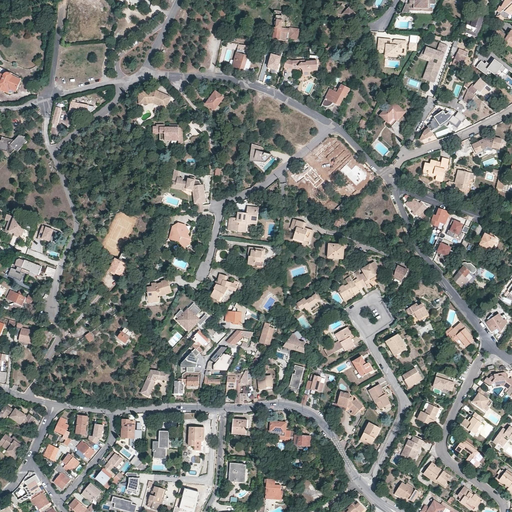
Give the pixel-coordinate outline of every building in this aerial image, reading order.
[(435,4),(435,0),(409,0),(410,4),(406,4),(402,12),(409,13),(409,11),(409,8),(430,9),(432,9),(435,9),(435,4)] [(500,6),(497,11),(500,13),(506,13),(507,12),(508,13),(508,14),(510,16),(511,12),(511,0),(511,1),(510,0),(506,0),(502,7),(500,6)] [(346,10),(342,5),(335,11),(328,18),(333,24),(336,21),(338,19),(341,20),(344,23),(348,20),(349,20),(356,14),(349,7),(346,10)] [(94,19),(93,20),(93,21),(82,23),(84,32),(88,31),(88,32),(99,30),(99,26),(104,24),(103,16),(105,16),(103,9),(94,10),(95,17),(94,19)] [(92,11),(93,17),(90,20),(82,22),(82,23),(93,21),(93,20),(94,19),(95,17),(94,10),(92,11)] [(275,16),(278,16),(276,28),(274,27),(273,40),(285,41),(285,40),(285,38),(288,38),(297,39),(298,30),(289,29),(289,30),(286,29),(286,23),(288,24),(289,15),(283,14),(283,12),(276,11),(275,16)] [(474,36),(477,29),(479,30),(482,23),(480,23),(474,20),(471,19),(467,30),(470,31),(469,34),(474,36)] [(503,35),(504,32),(496,27),(491,34),(503,41),(502,43),(506,46),(508,43),(504,41),(506,37),(503,35)] [(377,38),(376,52),(385,53),(385,52),(381,51),(381,49),(378,48),(379,40),(389,41),(389,42),(390,42),(390,41),(389,39),(377,38)] [(388,50),(389,50),(389,52),(390,53),(391,53),(391,52),(392,52),(393,51),(393,52),(394,52),(396,53),(401,53),(401,48),(403,49),(404,42),(394,41),(393,43),(393,45),(389,45),(389,42),(389,41),(379,40),(378,48),(381,49),(381,51),(385,52),(386,52),(387,52),(388,52),(388,51),(388,50)] [(396,54),(405,55),(406,41),(394,40),(392,41),(392,42),(393,43),(394,41),(404,42),(403,49),(401,48),(401,53),(396,53),(396,54)] [(458,42),(455,40),(450,53),(453,54),(458,42)] [(239,44),(238,47),(232,67),(244,70),(248,53),(251,45),(239,44)] [(445,53),(447,46),(441,44),(439,51),(445,53)] [(434,81),(445,53),(439,51),(438,51),(425,46),(421,53),(435,58),(438,59),(436,63),(433,62),(427,78),(434,81)] [(468,53),(459,49),(453,63),(450,62),(449,65),(460,70),(468,53)] [(244,70),(248,71),(253,54),(248,53),(244,70)] [(433,62),(435,58),(421,53),(419,57),(430,61),(424,77),(427,78),(433,62)] [(476,68),(486,75),(489,71),(495,76),(499,70),(503,72),(506,68),(493,59),(489,64),(486,62),(485,64),(481,61),(476,68)] [(317,61),(307,62),(306,62),(306,61),(306,60),(292,61),(292,67),(298,66),(301,69),(303,71),(303,75),(310,75),(310,71),(317,70),(317,61)] [(5,74),(4,75),(0,73),(0,89),(8,93),(9,93),(11,93),(13,92),(13,91),(16,92),(21,80),(12,76),(12,74),(9,73),(7,73),(6,73),(5,74)] [(474,86),(472,85),(468,90),(464,101),(468,105),(475,96),(474,95),(478,90),(483,95),(485,93),(487,94),(492,89),(480,79),(474,86)] [(337,91),(336,92),(330,89),(321,105),(323,106),(324,106),(326,107),(327,107),(329,106),(330,105),(332,104),(333,102),(339,105),(343,97),(345,98),(349,89),(341,85),(340,89),(338,92),(337,91)] [(170,97),(158,92),(156,93),(153,92),(151,91),(138,91),(139,103),(153,103),(165,108),(170,97)] [(223,97),(215,91),(205,104),(214,111),(221,101),(220,101),(223,97)] [(405,112),(392,101),(379,115),(388,123),(392,126),(396,122),(405,112)] [(86,115),(88,106),(79,104),(71,102),(69,112),(77,113),(86,115)] [(456,105),(455,108),(460,113),(463,106),(457,103),(456,105)] [(447,110),(442,114),(440,112),(430,120),(433,123),(436,128),(451,116),(447,110)] [(468,123),(465,118),(460,122),(463,127),(464,126),(468,123)] [(368,122),(362,119),(358,127),(364,130),(368,122)] [(183,143),(183,128),(170,128),(165,128),(165,125),(153,125),(153,133),(160,133),(160,140),(170,140),(170,138),(178,138),(178,140),(178,143),(183,143)] [(428,128),(425,130),(422,135),(420,139),(422,140),(425,139),(429,136),(429,137),(433,134),(428,128)] [(19,135),(15,141),(10,140),(6,138),(2,137),(1,140),(0,139),(0,148),(6,150),(11,154),(15,150),(18,151),(27,141),(24,139),(25,136),(19,135)] [(475,153),(486,148),(491,149),(492,147),(500,149),(502,140),(494,138),(493,140),(491,140),(485,138),(471,145),(475,153)] [(263,153),(264,148),(252,144),(249,159),(263,163),(269,156),(270,155),(263,153)] [(271,156),(272,150),(264,148),(263,153),(270,155),(269,156),(271,156)] [(343,154),(338,149),(332,156),(336,161),(343,154)] [(440,163),(439,164),(435,164),(436,162),(430,161),(429,165),(424,164),(423,169),(427,170),(426,175),(436,176),(435,180),(435,181),(441,182),(444,171),(446,171),(448,160),(441,158),(440,163)] [(311,182),(316,179),(320,187),(330,182),(326,175),(329,173),(326,169),(309,178),(311,182)] [(470,172),(458,170),(455,182),(449,181),(447,188),(453,190),(454,189),(454,187),(462,189),(466,190),(470,172)] [(329,173),(326,175),(330,182),(320,187),(322,190),(335,184),(329,173)] [(181,187),(192,189),(193,191),(194,203),(196,203),(203,202),(205,202),(203,184),(200,184),(198,179),(188,178),(188,181),(182,181),(183,177),(177,177),(177,181),(176,188),(181,189),(181,187)] [(505,179),(498,178),(496,188),(502,190),(505,179)] [(407,206),(413,212),(412,213),(415,215),(416,214),(420,218),(422,219),(425,216),(427,213),(424,211),(427,207),(421,202),(419,204),(417,202),(418,201),(413,199),(412,200),(407,206)] [(203,202),(196,203),(197,212),(204,211),(203,202)] [(346,208),(342,203),(335,210),(340,214),(346,208)] [(230,231),(244,233),(246,223),(248,223),(252,224),(256,224),(258,208),(247,207),(246,213),(238,212),(237,218),(235,218),(232,218),(230,231)] [(316,209),(314,211),(324,220),(326,218),(316,209)] [(444,224),(450,213),(445,211),(439,209),(436,216),(434,215),(430,224),(438,227),(439,222),(444,224)] [(11,227),(17,229),(15,233),(23,236),(28,221),(26,220),(15,217),(11,215),(8,223),(12,224),(11,227)] [(417,224),(420,227),(429,219),(425,216),(422,219),(417,224)] [(313,230),(304,228),(306,223),(297,220),(295,227),(296,228),(295,231),(294,234),(293,238),(309,243),(313,230)] [(461,224),(453,220),(450,225),(453,226),(451,231),(449,230),(447,235),(453,238),(455,233),(460,235),(462,231),(463,229),(459,228),(461,224)] [(173,227),(169,239),(179,242),(181,245),(186,247),(190,244),(191,240),(186,239),(188,234),(189,231),(184,230),(185,225),(178,223),(173,227)] [(62,232),(43,225),(39,236),(52,241),(54,237),(57,235),(61,237),(62,232)] [(497,239),(485,233),(479,245),(491,251),(497,239)] [(450,250),(451,248),(442,243),(444,239),(439,237),(436,243),(441,245),(438,252),(441,253),(439,257),(446,260),(447,256),(450,257),(453,251),(450,250)] [(308,247),(309,243),(293,238),(291,238),(291,240),(302,243),(302,245),(308,247)] [(327,256),(333,256),(333,258),(343,259),(344,251),(342,251),(342,245),(329,244),(327,256)] [(248,254),(250,254),(248,265),(251,265),(262,267),(264,256),(261,256),(262,250),(249,248),(248,254)] [(122,253),(120,258),(118,260),(115,259),(113,263),(109,272),(114,275),(115,274),(115,273),(121,275),(127,265),(130,257),(122,253)] [(15,265),(18,266),(16,270),(12,268),(8,275),(21,281),(25,273),(34,277),(36,274),(39,275),(42,267),(25,260),(25,261),(20,259),(17,260),(15,265)] [(361,269),(363,273),(360,275),(358,271),(354,274),(357,279),(363,288),(366,285),(368,288),(373,285),(369,279),(380,273),(374,262),(361,269)] [(53,278),(55,273),(50,271),(50,270),(49,270),(49,267),(48,267),(46,273),(48,274),(47,276),(53,278)] [(406,276),(408,272),(397,267),(395,271),(395,272),(390,271),(389,274),(388,279),(389,281),(393,278),(394,279),(401,283),(406,276)] [(469,272),(464,267),(453,279),(461,288),(462,289),(465,285),(464,284),(465,282),(463,280),(469,272)] [(219,283),(218,285),(216,284),(213,289),(214,289),(211,296),(220,302),(226,291),(228,289),(236,291),(239,282),(234,281),(233,284),(226,281),(227,276),(220,274),(217,282),(219,283)] [(347,283),(348,284),(344,286),(343,285),(338,288),(341,292),(339,293),(343,299),(353,293),(354,295),(359,292),(358,290),(363,288),(357,279),(353,281),(352,280),(347,283)] [(159,296),(159,292),(164,291),(165,294),(172,293),(167,280),(161,282),(162,283),(156,285),(156,287),(152,287),(147,288),(147,296),(150,296),(151,303),(160,302),(159,296)] [(22,295),(18,293),(11,290),(7,298),(15,302),(22,305),(26,297),(22,295)] [(343,299),(345,302),(355,296),(354,295),(353,293),(343,299)] [(320,300),(316,294),(306,301),(304,299),(296,304),(300,310),(304,307),(306,310),(316,303),(320,300)] [(29,295),(27,300),(34,303),(33,305),(40,308),(42,303),(36,300),(36,299),(29,295)] [(201,311),(193,303),(184,313),(180,310),(175,316),(178,319),(190,330),(191,330),(197,323),(200,326),(208,317),(205,314),(200,320),(196,316),(201,311)] [(225,322),(226,311),(238,312),(238,310),(238,307),(231,303),(221,315),(220,321),(225,322)] [(306,310),(308,313),(319,306),(316,303),(306,310)] [(413,314),(414,313),(416,316),(419,320),(428,314),(422,304),(418,306),(417,303),(407,309),(411,315),(413,314)] [(238,310),(238,312),(226,311),(225,322),(233,323),(235,323),(235,324),(240,325),(242,310),(238,310)] [(505,324),(499,314),(492,318),(486,322),(492,332),(499,328),(501,327),(505,324)] [(190,330),(178,319),(176,320),(189,332),(190,330)] [(266,326),(264,332),(262,332),(259,343),(269,345),(274,328),(269,327),(270,324),(265,323),(264,326),(266,326)] [(454,337),(457,335),(459,338),(466,347),(474,340),(472,338),(473,337),(461,323),(453,329),(448,333),(453,339),(454,337)] [(35,344),(37,332),(17,327),(15,335),(20,336),(20,340),(35,344)] [(337,333),(342,341),(336,344),(336,343),(324,349),(328,356),(343,348),(345,351),(354,346),(349,339),(351,339),(354,337),(351,332),(350,332),(347,327),(337,333)] [(133,334),(126,328),(122,332),(121,331),(117,337),(119,338),(125,343),(129,338),(133,334)] [(237,330),(235,333),(226,342),(231,345),(233,342),(238,337),(243,331),(237,330)] [(195,342),(192,345),(195,348),(196,349),(200,353),(203,350),(199,347),(201,344),(203,346),(208,340),(202,334),(199,331),(194,336),(195,337),(193,339),(195,342)] [(233,342),(231,345),(234,345),(242,337),(250,339),(253,333),(243,331),(238,337),(233,342)] [(90,342),(94,339),(90,333),(85,336),(90,342)] [(301,342),(300,341),(299,340),(296,337),(293,334),(284,344),(295,348),(295,349),(305,352),(305,345),(306,342),(305,341),(303,342),(301,342)] [(388,346),(390,345),(396,356),(402,352),(406,350),(398,334),(385,341),(388,346)] [(390,345),(388,346),(395,358),(398,357),(396,356),(390,345)] [(227,348),(221,347),(211,359),(215,362),(217,364),(227,353),(224,350),(227,348)] [(187,368),(188,372),(195,372),(195,367),(197,367),(199,358),(196,356),(200,353),(196,349),(195,348),(181,363),(182,368),(187,368)] [(217,370),(222,370),(224,366),(227,368),(229,363),(232,365),(236,358),(231,356),(233,353),(231,353),(231,349),(227,353),(217,364),(217,370)] [(361,356),(352,362),(357,369),(362,377),(365,375),(371,372),(368,368),(370,366),(369,365),(369,364),(368,364),(366,364),(361,356)] [(299,390),(304,367),(295,365),(294,370),(296,370),(295,374),(293,374),(291,379),(292,379),(292,381),(291,380),(289,388),(299,390)] [(247,367),(245,366),(241,373),(237,379),(241,380),(247,367)] [(422,380),(415,368),(402,376),(409,387),(422,380)] [(170,372),(151,369),(141,392),(149,396),(155,383),(153,382),(154,378),(155,376),(162,377),(162,379),(168,380),(170,372)] [(447,382),(449,376),(437,372),(435,377),(436,377),(433,386),(442,389),(443,387),(451,390),(453,384),(447,382)] [(492,383),(495,386),(500,385),(503,387),(506,383),(506,380),(507,378),(506,375),(504,373),(497,375),(493,376),(493,378),(490,378),(488,380),(486,379),(483,383),(488,387),(490,386),(492,383)] [(323,384),(325,378),(312,374),(310,382),(308,381),(306,388),(325,393),(327,384),(323,384)] [(264,389),(264,388),(272,387),(271,375),(257,377),(259,390),(264,389)] [(228,376),(227,376),(226,392),(230,392),(235,393),(236,380),(236,377),(228,376)] [(190,389),(190,386),(198,386),(199,377),(187,377),(187,379),(187,382),(187,386),(186,386),(186,389),(190,389)] [(511,378),(510,380),(507,383),(506,383),(503,387),(505,388),(506,389),(508,391),(511,384),(511,378)] [(174,385),(175,386),(174,392),(183,393),(183,385),(182,385),(182,382),(182,379),(178,379),(178,381),(174,381),(174,385)] [(379,408),(384,406),(386,408),(391,405),(380,384),(369,390),(376,402),(379,408)] [(490,407),(493,403),(488,399),(490,395),(481,388),(477,392),(480,394),(473,403),(474,404),(483,410),(486,405),(490,407)] [(353,398),(352,399),(351,399),(351,398),(351,397),(350,397),(349,397),(350,394),(340,392),(337,404),(347,406),(348,403),(350,404),(351,405),(352,406),(350,409),(352,411),(351,413),(354,416),(363,407),(353,398)] [(240,393),(235,393),(235,404),(241,404),(241,402),(243,402),(243,399),(245,399),(245,397),(245,396),(243,396),(243,393),(240,393)] [(439,409),(429,404),(425,413),(421,411),(417,419),(432,426),(435,421),(432,419),(433,417),(435,417),(439,409)] [(21,412),(21,413),(18,411),(18,410),(14,408),(13,410),(4,405),(0,411),(0,414),(4,417),(6,414),(9,416),(9,417),(20,423),(21,422),(23,419),(30,423),(34,417),(27,413),(25,417),(24,416),(25,414),(21,412)] [(474,417),(473,419),(471,422),(468,420),(466,419),(462,424),(472,432),(473,429),(477,431),(478,429),(482,424),(479,421),(482,417),(475,412),(473,417),(474,417)] [(87,416),(78,415),(76,434),(85,435),(87,416)] [(130,420),(122,419),(121,438),(130,438),(134,438),(135,425),(133,425),(133,422),(130,421),(130,420)] [(246,433),(247,421),(233,420),(232,433),(237,434),(237,433),(246,433)] [(59,422),(55,431),(64,435),(62,437),(66,439),(64,445),(67,447),(72,439),(68,437),(70,432),(66,431),(68,425),(59,422)] [(286,431),(286,423),(271,422),(270,431),(285,432),(286,431)] [(371,442),(373,439),(374,439),(380,428),(369,423),(368,425),(365,429),(360,440),(366,443),(367,440),(371,442)] [(102,425),(95,425),(93,435),(89,435),(88,439),(96,443),(99,440),(95,436),(101,437),(102,425)] [(511,427),(510,426),(507,430),(503,428),(493,441),(497,444),(498,442),(503,446),(507,440),(504,438),(506,434),(511,437),(511,427)] [(194,451),(201,451),(201,440),(204,441),(204,434),(204,428),(190,427),(189,446),(195,446),(194,451)] [(160,431),(159,443),(154,442),(154,451),(154,457),(164,457),(165,448),(167,448),(167,431),(160,431)] [(6,434),(0,442),(0,443),(9,450),(8,451),(15,455),(12,458),(15,460),(20,452),(17,450),(19,448),(20,448),(22,444),(12,438),(6,434)] [(22,444),(24,441),(14,435),(12,438),(22,444)] [(294,443),(294,445),(304,446),(304,448),(310,448),(311,437),(295,435),(295,436),(293,436),(292,443),(294,443)] [(412,461),(414,458),(417,450),(419,451),(421,446),(423,447),(425,442),(413,436),(411,441),(408,440),(401,456),(412,461)] [(463,438),(462,440),(476,450),(477,448),(463,438)] [(81,439),(72,439),(67,447),(70,449),(72,450),(81,439)] [(460,453),(464,449),(471,454),(467,459),(466,461),(473,466),(476,461),(478,462),(483,456),(476,450),(462,440),(455,450),(460,453)] [(89,459),(95,452),(85,443),(84,444),(82,442),(76,448),(89,459)] [(60,445),(58,449),(51,445),(46,457),(54,461),(55,459),(58,460),(61,452),(64,453),(66,449),(62,446),(60,445)] [(71,469),(78,461),(73,457),(70,455),(69,454),(63,462),(66,465),(63,468),(65,470),(68,472),(71,469)] [(115,454),(105,466),(110,471),(115,465),(118,467),(123,460),(115,454)] [(143,462),(139,458),(134,464),(138,468),(143,462)] [(80,462),(78,461),(71,469),(73,471),(80,462)] [(54,469),(60,474),(54,482),(62,489),(70,479),(63,473),(65,470),(63,468),(58,463),(54,469)] [(443,471),(442,472),(438,469),(439,468),(431,463),(423,474),(429,478),(431,476),(437,480),(445,486),(446,483),(451,477),(443,471)] [(244,465),(231,464),(229,481),(242,482),(244,465)] [(229,481),(229,484),(237,484),(237,483),(244,484),(246,465),(244,465),(242,482),(229,481)] [(110,485),(107,482),(112,476),(103,469),(96,478),(108,488),(110,485)] [(502,470),(495,480),(507,489),(509,487),(499,480),(505,472),(502,470)] [(505,472),(499,480),(509,487),(507,489),(507,490),(511,493),(511,473),(507,470),(505,472)] [(137,473),(127,473),(127,475),(129,478),(130,483),(127,489),(137,492),(140,478),(137,478),(137,473)] [(113,482),(116,485),(121,480),(116,475),(113,479),(114,480),(113,482)] [(32,493),(33,495),(39,492),(44,488),(38,479),(37,479),(36,477),(26,483),(27,485),(24,487),(27,492),(29,495),(32,493)] [(264,482),(267,482),(265,498),(282,500),(283,494),(280,494),(281,491),(281,481),(264,479),(264,482)] [(91,497),(93,495),(97,498),(102,492),(91,483),(83,491),(83,492),(81,495),(89,501),(92,498),(91,497)] [(404,498),(405,497),(409,500),(413,502),(419,492),(415,490),(414,491),(402,483),(395,492),(404,498)] [(156,492),(155,496),(151,495),(147,506),(152,507),(151,508),(158,510),(159,506),(161,498),(164,498),(166,490),(155,486),(154,491),(156,492)] [(465,505),(468,501),(476,508),(482,500),(475,494),(474,496),(470,493),(471,491),(464,486),(458,495),(460,498),(458,500),(465,505)] [(193,508),(196,499),(194,498),(196,491),(185,488),(181,505),(186,506),(193,508)] [(15,499),(18,505),(30,497),(29,495),(27,492),(15,499)] [(49,503),(42,492),(40,494),(39,492),(33,495),(31,497),(32,499),(31,500),(34,506),(35,505),(38,510),(49,503)] [(395,492),(394,494),(407,503),(409,500),(405,497),(404,498),(395,492)] [(18,505),(15,499),(12,494),(8,497),(13,504),(15,507),(18,505)] [(133,502),(114,496),(112,502),(115,503),(114,507),(129,511),(140,511),(141,511),(136,510),(137,506),(132,504),(133,502)] [(87,509),(75,500),(70,506),(76,511),(78,511),(79,511),(80,511),(91,511),(92,511),(96,507),(91,504),(87,509)] [(442,511),(444,509),(445,508),(434,501),(429,508),(425,506),(421,511),(442,511)] [(474,511),(476,508),(468,501),(465,505),(474,511)] [(353,503),(347,509),(348,509),(345,511),(344,511),(343,511),(362,511),(364,510),(358,503),(355,506),(353,503)]
